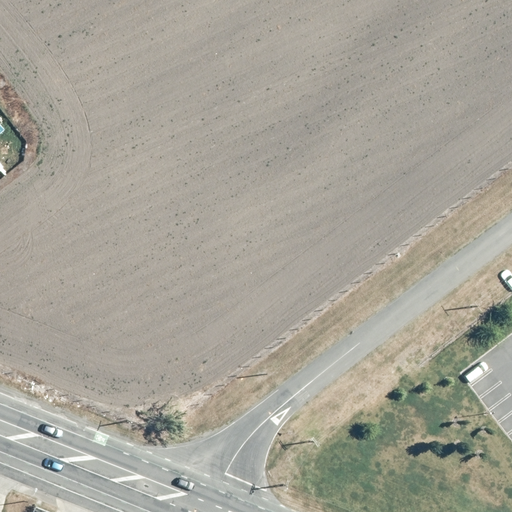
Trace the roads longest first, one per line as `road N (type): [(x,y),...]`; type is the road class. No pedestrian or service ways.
road 1 (unclassified): [(210,511),(223,472),(255,427),(511,229)]
road 2 (secondary): [(205,511),(0,427)]
